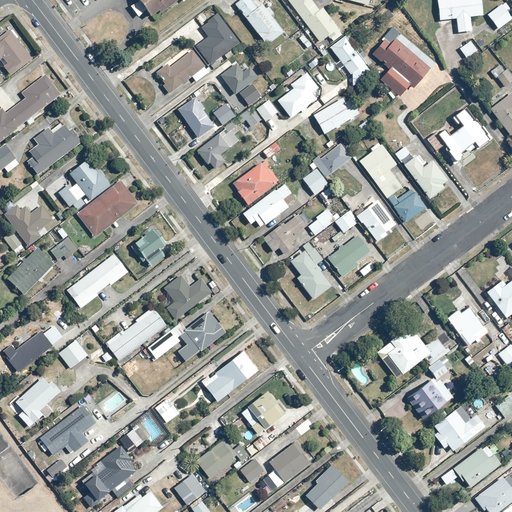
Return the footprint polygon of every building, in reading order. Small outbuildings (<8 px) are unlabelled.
[(132,0),(143,14),(162,0),(132,0)] [(238,0),(239,0),(235,3),(268,45),(284,32),(271,15),(275,12),(270,5),(271,4),(267,0),(238,0)] [(279,0),(320,53),(328,47),(323,41),(332,34),(334,36),(340,31),(339,29),(322,7),(319,9),(311,0),(279,0)] [(483,15),(481,0),(436,0),(439,20),(457,18),(458,33),(472,31),(470,17),(483,15)] [(511,19),(511,17),(502,3),(487,14),(498,29),(511,19)] [(239,44),(218,14),(201,26),(209,37),(196,46),(209,65),(239,44)] [(34,59),(11,29),(0,36),(0,60),(12,76),(34,59)] [(302,33),(297,37),(307,49),(312,45),(302,33)] [(435,64),(400,33),(395,40),(388,34),(372,53),(390,69),(380,81),(399,98),(411,84),(415,87),(435,64)] [(371,73),(346,35),(331,45),(356,83),(371,73)] [(477,51),(470,40),(459,47),(466,58),(477,51)] [(211,71),(194,49),(170,68),(167,64),(156,73),(172,93),(192,77),(196,82),(211,71)] [(249,106),(262,96),(252,83),(252,82),(258,77),(250,66),(245,71),(238,62),(220,75),(236,96),(239,93),(249,106)] [(319,88),(307,72),(291,84),(294,88),(278,100),(291,118),(316,100),(312,93),(319,88)] [(0,140),(59,94),(43,74),(20,92),(24,97),(4,113),(0,108),(0,140)] [(511,91),(490,107),(510,136),(511,134),(511,91)] [(201,141),(214,132),(211,128),(215,126),(195,98),(179,110),(201,141)] [(278,112),(268,98),(255,108),(265,122),(278,112)] [(345,103),(343,98),(313,115),(324,134),(358,115),(349,100),(345,103)] [(236,115),(226,102),(213,113),(223,126),(236,115)] [(444,147),(444,148),(451,158),(453,157),(453,158),(454,158),(454,159),(455,160),(456,161),(457,161),(458,162),(459,162),(460,162),(461,162),(461,161),(462,161),(463,160),(464,159),(464,158),(465,157),(465,156),(465,155),(465,154),(464,153),(464,152),(472,146),(476,151),(492,140),(480,123),(477,124),(465,107),(451,116),(457,125),(461,123),(462,125),(450,134),(446,129),(438,134),(436,131),(425,138),(430,146),(428,147),(433,154),(444,147)] [(79,139),(70,127),(67,129),(62,122),(49,131),(45,126),(32,136),(36,142),(26,150),(30,155),(24,159),(35,173),(79,139)] [(230,129),(228,127),(197,151),(208,165),(211,163),(216,169),(226,162),(221,155),(239,141),(230,129)] [(280,150),(274,141),(261,150),(268,158),(280,150)] [(8,172),(18,164),(15,160),(16,159),(4,144),(0,147),(0,170),(4,167),(8,172)] [(392,194),(401,188),(389,171),(397,166),(382,144),(359,160),(405,224),(427,208),(413,188),(396,199),(392,194)] [(411,155),(404,146),(394,153),(401,163),(411,155)] [(317,167),(325,177),(337,169),(325,151),(312,160),(317,167)] [(425,166),(416,156),(404,165),(431,199),(445,188),(443,185),(449,179),(433,159),(425,166)] [(248,205),(280,180),(279,179),(284,175),(280,169),(275,173),(263,158),(231,182),(236,188),(225,196),(229,202),(240,194),(248,205)] [(58,193),(69,207),(73,204),(78,210),(86,204),(81,198),(86,194),(91,201),(112,184),(100,169),(97,171),(88,159),(69,173),(76,183),(73,185),(71,183),(58,193)] [(317,195),(329,186),(316,168),(301,178),(314,197),(317,195)] [(139,204),(121,180),(77,214),(95,237),(139,204)] [(256,220),(260,227),(265,223),(266,224),(289,207),(283,199),(291,193),(283,183),(243,214),(251,224),(256,220)] [(329,186),(317,195),(321,200),(333,192),(329,186)] [(354,204),(347,192),(341,196),(348,207),(354,204)] [(397,224),(372,195),(361,204),(362,205),(360,207),(353,212),(360,220),(377,241),(397,224)] [(52,221),(41,205),(31,212),(26,205),(20,209),(18,206),(5,216),(28,246),(41,236),(38,232),(52,221)] [(334,220),(335,219),(327,206),(314,215),(315,217),(307,223),(300,212),(282,224),(282,223),(262,237),(272,251),(278,246),(283,253),(293,247),(290,242),(298,236),(296,232),(306,225),(312,234),(334,220)] [(334,220),(335,222),(343,233),(357,224),(348,211),(335,219),(334,220)] [(67,234),(60,226),(56,230),(63,239),(67,234)] [(173,255),(154,229),(130,246),(143,264),(146,262),(151,268),(165,258),(166,260),(173,255)] [(21,245),(12,231),(4,237),(13,250),(21,245)] [(370,252),(357,236),(328,258),(343,277),(358,266),(356,263),(370,252)] [(63,255),(66,259),(67,260),(73,255),(73,254),(78,250),(67,237),(50,251),(57,260),(63,255)] [(55,264),(38,247),(7,278),(24,294),(55,264)] [(332,287),(304,250),(291,260),(301,275),(298,278),(314,300),(332,287)] [(128,272),(114,252),(68,288),(83,307),(98,295),(96,294),(110,283),(112,284),(128,272)] [(511,269),(508,273),(511,278),(511,283),(506,288),(502,283),(488,294),(507,320),(511,316),(511,269)] [(203,278),(197,282),(195,280),(189,285),(182,275),(164,288),(174,302),(166,307),(175,320),(213,292),(203,278)] [(457,310),(446,318),(458,334),(460,333),(468,344),(474,339),(470,335),(481,326),(467,308),(460,313),(457,310)] [(155,309),(125,332),(107,345),(120,361),(167,325),(155,309)] [(186,329),(181,322),(168,332),(167,331),(142,350),(148,358),(153,355),(156,359),(180,341),(183,339),(187,345),(169,358),(176,369),(226,333),(211,311),(186,329)] [(12,345),(4,352),(8,357),(6,358),(18,373),(63,337),(58,331),(64,327),(58,319),(42,332),(40,331),(16,350),(12,345)] [(511,328),(507,323),(501,328),(511,341),(511,342),(511,328)] [(443,355),(450,350),(447,346),(445,348),(435,335),(424,344),(411,326),(377,351),(383,360),(397,379),(425,358),(430,365),(443,355)] [(87,355),(75,339),(58,352),(70,368),(87,355)] [(511,364),(511,345),(510,343),(497,352),(508,367),(511,364)] [(259,371),(245,351),(217,372),(220,376),(206,386),(218,402),(259,371)] [(443,355),(430,365),(426,367),(434,378),(406,398),(422,420),(453,397),(439,378),(448,371),(446,368),(451,365),(443,355)] [(470,355),(464,359),(473,371),(479,367),(470,355)] [(52,383),(45,375),(15,401),(23,410),(18,414),(30,427),(44,414),(46,417),(53,411),(46,403),(59,392),(52,383)] [(511,382),(475,410),(486,426),(502,414),(505,418),(511,412),(511,382)] [(240,411),(258,436),(287,414),(284,410),(286,408),(279,398),(277,400),(269,390),(240,411)] [(180,413),(167,397),(155,407),(167,423),(180,413)] [(98,422),(84,404),(40,437),(54,455),(65,447),(71,454),(88,441),(82,433),(98,422)] [(482,429),(486,426),(475,410),(468,415),(460,405),(454,410),(433,425),(437,431),(433,434),(443,448),(448,444),(453,450),(482,429)] [(121,443),(127,451),(143,440),(135,427),(118,439),(121,443)] [(251,454),(252,456),(272,441),(265,433),(246,447),(251,454)] [(241,465),(240,463),(251,454),(246,447),(241,442),(232,449),(225,439),(197,460),(212,480),(232,465),(235,470),(241,465)] [(261,478),(270,491),(276,486),(277,487),(283,482),(308,464),(306,460),(309,458),(296,441),(269,462),(274,469),(273,469),(261,478)] [(463,482),(465,481),(470,487),(502,464),(494,453),(486,443),(440,477),(446,485),(458,476),(463,482)] [(128,460),(131,458),(122,445),(101,460),(106,467),(84,482),(91,491),(83,497),(91,508),(114,492),(117,496),(134,483),(129,477),(136,473),(128,460)] [(54,479),(69,467),(61,457),(46,468),(54,479)] [(263,470),(254,457),(238,469),(248,481),(263,470)] [(343,486),(347,481),(330,464),(314,480),(316,483),(304,495),(318,510),(343,486)] [(187,503),(197,496),(205,490),(192,473),(173,487),(185,504),(187,503)] [(498,511),(511,502),(511,479),(507,473),(475,497),(484,510),(486,508),(489,511),(498,511)] [(156,511),(162,508),(150,491),(141,497),(138,493),(113,511),(156,511)] [(209,511),(197,496),(187,503),(193,511),(209,511)]
